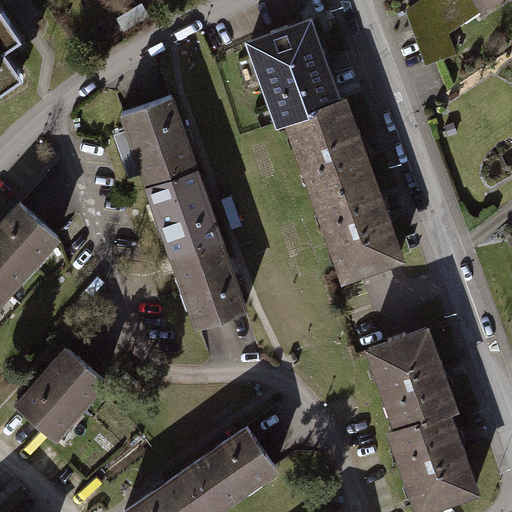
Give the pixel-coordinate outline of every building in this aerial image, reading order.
[(421,0),(408,9),(428,63),(456,53),(445,21),(477,0),(484,10),(499,0),(421,0)] [(0,92),(24,76),(5,49),(21,38),(1,8),(0,8),(0,92)] [(310,23),(251,44),(280,123),(288,120),(338,102),(310,23)] [(170,96),(123,112),(148,183),(195,167),(170,96)] [(338,102),(288,120),(316,199),(375,178),(346,99),(338,102)] [(195,167),(148,183),(173,254),(220,238),(195,167)] [(375,178),(316,199),(344,278),(403,257),(375,178)] [(22,201),(0,225),(0,281),(10,290),(60,235),(22,201)] [(220,238),(173,254),(198,325),(245,308),(220,238)] [(0,281),(0,301),(10,290),(0,281)] [(371,348),(400,427),(450,409),(458,406),(429,327),(371,348)] [(67,346),(20,401),(61,435),(108,380),(67,346)] [(391,430),(420,509),(478,489),(450,409),(400,427),(391,430)] [(249,427),(188,469),(217,511),(278,469),(249,427)] [(188,469),(127,511),(126,511),(215,511),(217,511),(188,469)]
